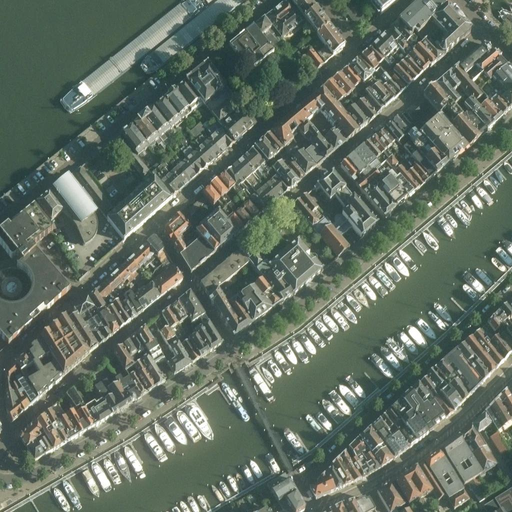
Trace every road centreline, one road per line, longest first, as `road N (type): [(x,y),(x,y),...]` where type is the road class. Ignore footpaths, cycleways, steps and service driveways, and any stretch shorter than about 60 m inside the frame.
road 1 (residential): [(0,221),(276,0)]
road 2 (residential): [(511,286),(295,482),(309,511)]
road 3 (residential): [(154,226),(357,49)]
road 4 (tertiary): [(0,476),(35,473),(230,352)]
road 5 (residential): [(191,285),(11,436)]
road 6 (residential): [(0,362),(154,226)]
road 7 (residential): [(331,164),(485,29)]
road 8 (tertiary): [(230,352),(292,312),(387,231)]
road 9 (residential): [(368,489),(451,432),(511,371)]
road 10 (tertiary): [(387,231),(511,123)]
